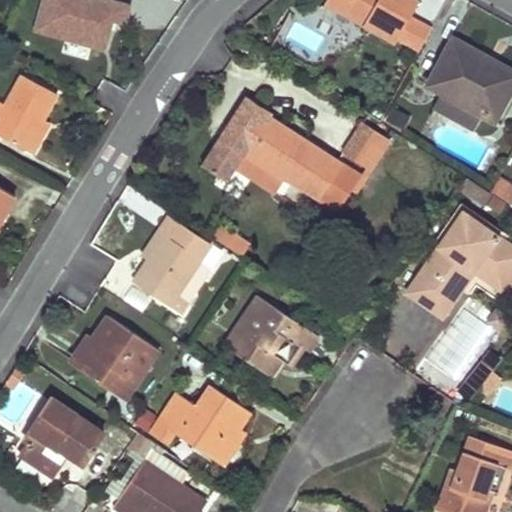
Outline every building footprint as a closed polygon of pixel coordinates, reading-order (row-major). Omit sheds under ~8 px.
[(46,0),(39,32),(108,48),(111,35),(114,21),(125,24),(130,3),(117,0),(46,0)] [(327,0),(325,4),(416,55),(431,29),(410,17),(418,2),(414,0),(327,0)] [(262,11),(238,31),(268,51),(288,19),(267,7),(262,11)] [(472,49),(453,38),(427,85),(443,95),(466,107),(482,117),(494,123),(511,90),(511,83),(483,69),(489,59),(472,49)] [(483,69),(511,83),(511,71),(489,59),(483,69)] [(0,103),(0,136),(26,151),(43,120),(50,106),(56,96),(21,76),(5,106),(0,103)] [(466,107),(443,95),(436,108),(475,130),(482,117),(466,107)] [(227,182),(236,168),(243,156),(282,182),(285,178),(336,212),(360,177),(269,117),(272,113),(245,96),(224,128),(200,165),(227,182)] [(412,117),(392,106),(385,120),(404,131),(412,117)] [(43,120),(26,151),(32,154),(49,124),(43,120)] [(365,168),(385,138),(362,123),(342,153),(365,168)] [(243,156),(236,168),(275,193),(282,182),(243,156)] [(466,177),(459,187),(482,202),(488,191),(466,177)] [(511,185),(499,177),(490,192),(511,206),(511,205),(511,185)] [(0,188),(0,225),(8,213),(16,199),(0,188)] [(459,202),(432,242),(437,246),(460,213),(506,245),(511,238),(459,202)] [(437,246),(406,292),(442,317),(473,271),(477,264),(504,282),(507,279),(511,282),(511,249),(506,245),(460,213),(437,246)] [(179,224),(170,239),(165,236),(148,262),(134,283),(184,316),(214,272),(200,263),(212,245),(179,224)] [(212,237),(229,248),(236,236),(219,225),(212,237)] [(148,243),(139,256),(148,262),(165,236),(157,230),(148,243)] [(242,257),(249,245),(236,236),(229,248),(242,257)] [(477,264),(473,271),(500,289),(504,282),(477,264)] [(318,336),(258,297),(237,329),(242,332),(230,350),(259,369),(269,352),(282,360),(291,367),(303,349),(308,351),(318,336)] [(93,339),(74,366),(108,389),(114,381),(129,391),(157,348),(108,317),(93,339)] [(226,347),(230,350),(242,332),(237,329),(226,347)] [(269,352),(259,369),(272,377),(282,360),(269,352)] [(483,364),(493,371),(501,360),(491,353),(483,364)] [(469,382),(478,389),(493,371),(483,364),(469,382)] [(25,371),(18,367),(9,381),(16,386),(25,371)] [(503,380),(493,371),(478,389),(488,397),(503,380)] [(114,381),(108,389),(124,400),(129,391),(114,381)] [(459,393),(468,401),(478,389),(469,382),(459,393)] [(230,437),(238,426),(240,427),(250,411),(211,386),(196,407),(177,393),(151,435),(168,446),(175,435),(179,431),(183,432),(186,428),(199,437),(194,446),(223,465),(237,442),(230,437)] [(89,446),(99,431),(50,400),(24,440),(28,444),(20,456),(41,469),(53,476),(67,456),(82,467),(93,449),(89,446)] [(230,437),(237,442),(245,431),(240,427),(238,426),(230,437)] [(179,431),(175,435),(194,446),(199,437),(186,428),(183,432),(179,431)] [(89,446),(93,449),(103,434),(99,431),(89,446)] [(453,470),(439,508),(451,511),(483,511),(487,501),(491,489),(498,491),(506,468),(511,469),(511,450),(471,437),(458,471),(453,470)] [(190,473),(153,449),(114,507),(121,511),(131,511),(133,511),(134,511),(200,511),(208,501),(181,485),(190,473)]
